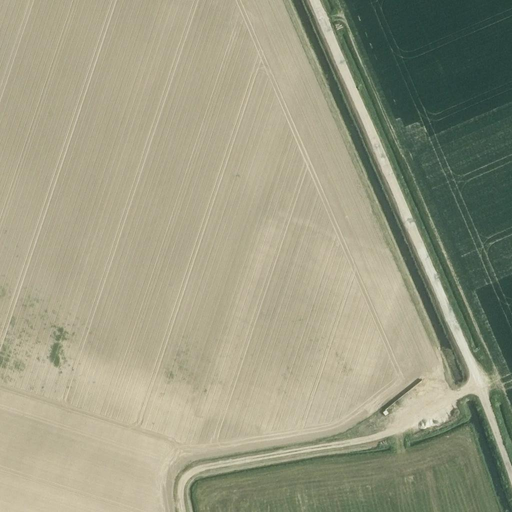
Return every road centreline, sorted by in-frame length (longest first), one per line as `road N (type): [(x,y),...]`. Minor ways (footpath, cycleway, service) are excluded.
road 1 (track): [(511,478),(313,0)]
road 2 (track): [(181,511),(178,492),(188,471),(372,438),(478,384)]
